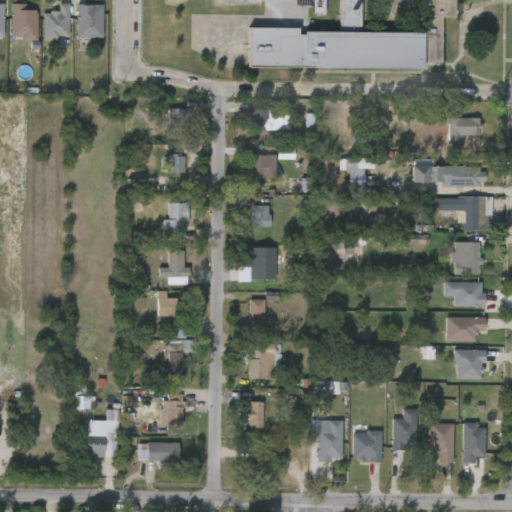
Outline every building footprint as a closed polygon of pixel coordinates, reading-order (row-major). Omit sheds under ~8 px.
[(457,0),(457,17),(440,17),(440,62),(421,62),(421,69),(246,67),(247,28),(296,28),(296,35),(302,36),(302,33),(338,33),(339,0),(457,0)] [(67,17),(68,37),(58,37),(58,40),(40,40),(41,13),(48,13),(48,11),(57,11),(57,3),(68,3),(67,17)] [(27,4),(26,9),(37,10),(37,13),(38,13),(38,40),(11,39),(12,4),(27,4)] [(101,5),(100,38),(74,37),(75,4),(101,5)] [(0,48),(23,49),(23,20),(11,20),(11,14),(0,13),(0,48)] [(55,14),(45,14),(45,22),(28,22),(29,49),(55,49),(55,14)] [(63,47),(88,48),(89,15),(63,14),(63,47)] [(266,107),(266,109),(287,110),(287,129),(249,128),(249,107),(266,107)] [(478,118),(478,122),(479,122),(478,134),(461,134),(460,150),(444,150),(444,140),(447,140),(447,128),(440,128),(440,118),(478,118)] [(275,139),(275,119),(236,120),(237,140),(275,139)] [(300,141),(300,123),(291,123),(290,140),(300,141)] [(449,145),(466,145),(466,128),(434,128),(434,152),(449,152),(449,145)] [(266,146),(268,147),(268,153),(274,154),(273,178),(265,180),(254,180),(254,172),(249,171),(248,154),(251,154),(251,150),(256,150),(256,146),(266,146)] [(152,165),(152,182),(170,182),(170,165),(152,165)] [(261,165),(235,165),(235,183),(242,183),(242,190),(261,190),(261,165)] [(467,166),(481,167),(481,172),(486,172),(486,182),(480,182),(480,186),(452,186),(452,166),(467,166)] [(349,179),(344,179),(344,169),(333,170),(334,196),(350,196),(349,179)] [(398,192),(426,192),(426,195),(471,195),(471,176),(397,177),(398,192)] [(267,196),(267,206),(264,206),(264,226),(249,226),(250,196),(267,196)] [(493,207),(493,231),(464,231),(464,223),(458,223),(458,217),(447,217),(447,211),(431,211),(431,198),(464,199),(464,196),(494,197),(493,207)] [(185,238),(163,237),(164,219),(169,219),(169,203),(185,203),(185,202),(189,202),(189,221),(185,221),(185,238)] [(477,207),(414,207),(414,220),(442,220),(442,233),(448,233),(448,241),(477,240),(477,207)] [(154,213),(154,229),(149,229),(149,247),(173,247),(172,212),(154,213)] [(255,236),(255,215),(236,215),(236,236),(255,236)] [(416,226),(416,234),(430,234),(430,244),(400,243),(400,234),(406,234),(406,226),(416,226)] [(477,241),(477,257),(479,257),(479,264),(477,264),(476,275),(468,275),(468,272),(452,272),(453,241),(477,241)] [(174,245),(173,250),(182,250),(182,268),(186,268),(185,284),(166,284),(166,276),(157,276),(157,267),(166,267),(167,245),(174,245)] [(265,259),(264,269),(267,269),(267,278),(250,277),(250,270),(247,270),(247,263),(245,263),(247,252),(256,252),(256,248),(272,248),(272,256),(269,256),(269,259),(265,259)] [(438,284),(466,285),(467,267),(464,267),(464,252),(438,251),(438,284)] [(261,289),(261,257),(230,257),(230,276),(236,276),(235,288),(261,289)] [(170,261),(154,261),(154,277),(145,277),(144,286),(153,286),(153,294),(174,295),(175,277),(170,277),(170,261)] [(480,281),(480,293),(484,293),(484,306),(453,306),(451,305),(451,296),(443,296),(443,281),(480,281)] [(164,291),(164,298),(182,298),(182,316),(156,316),(156,291),(164,291)] [(439,316),(471,316),(470,303),(467,303),(467,291),(429,292),(429,306),(439,306),(439,316)] [(262,321),(247,321),(248,299),(263,300),(262,321)] [(160,308),(152,307),(153,300),(144,300),(143,326),(160,327),(160,308)] [(250,309),(235,309),(235,330),(250,331),(250,309)] [(473,341),(444,341),(444,316),(483,316),(483,330),(475,330),(475,335),(473,335),(473,341)] [(431,351),(460,351),(460,341),(470,341),(470,327),(431,327),(431,351)] [(173,348),(173,334),(153,335),(153,348),(173,348)] [(197,341),(197,353),(183,353),(184,371),(182,371),(182,378),(162,378),(162,367),(170,367),(170,358),(166,358),(166,354),(168,354),(168,351),(165,351),(165,346),(170,344),(170,340),(197,341)] [(270,353),(270,361),(263,361),(263,379),(247,379),(248,342),(264,343),(263,353),(270,353)] [(168,362),(176,362),(176,350),(154,350),(154,387),(168,387),(168,362)] [(476,363),(476,367),(478,367),(478,373),(476,373),(476,379),(458,379),(458,365),(455,365),(455,350),(480,351),(480,363),(476,363)] [(235,389),(259,388),(259,353),(235,354),(235,389)] [(420,369),(420,356),(407,356),(407,369),(420,369)] [(440,388),(467,389),(467,371),(470,371),(470,360),(440,360),(440,388)] [(298,404),(325,404),(325,390),(298,390),(298,404)] [(181,401),(181,427),(165,427),(166,409),(161,409),(162,401),(166,401),(166,394),(181,394),(181,401)] [(261,401),(261,428),(246,428),(247,422),(245,422),(247,401),(261,401)] [(146,436),(169,435),(168,404),(153,404),(153,410),(145,410),(146,436)] [(392,450),(391,450),(392,418),(400,418),(401,409),(416,409),(415,446),(404,446),(404,450),(392,450)] [(249,412),(234,411),(234,437),(248,438),(249,412)] [(377,428),(378,460),(402,459),(401,418),(387,418),(387,428),(377,428)] [(103,457),(76,457),(76,419),(113,419),(113,457),(103,457)] [(316,462),(316,431),(326,431),(326,421),(341,421),(340,459),(330,459),(330,462),(316,462)] [(476,422),(476,427),(484,427),(483,456),(474,455),(474,462),(460,462),(461,421),(476,422)] [(452,424),(451,463),(437,462),(438,456),(434,456),(434,452),(426,452),(427,423),(452,424)] [(303,442),(304,470),(328,470),(327,430),(297,430),(297,442),(303,442)] [(380,430),(380,462),(367,462),(367,458),(365,458),(365,461),(359,461),(357,460),(357,458),(351,458),(351,454),(350,454),(350,436),(351,437),(351,433),(365,433),(365,430),(380,430)] [(448,473),(461,473),(461,467),(470,467),(470,438),(462,438),(462,432),(448,432),(448,473)] [(425,473),(439,472),(438,433),(415,434),(415,464),(424,463),(425,473)] [(171,437),(171,443),(178,443),(177,461),(137,459),(137,443),(158,442),(158,437),(171,437)] [(366,471),(367,441),(338,441),(338,470),(366,471)] [(124,470),(164,471),(164,453),(124,452),(124,470)]
